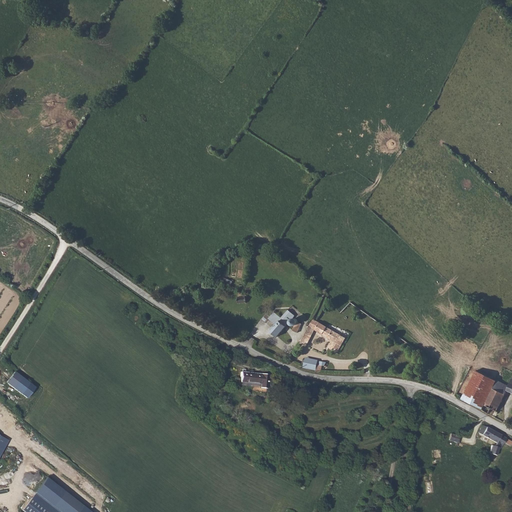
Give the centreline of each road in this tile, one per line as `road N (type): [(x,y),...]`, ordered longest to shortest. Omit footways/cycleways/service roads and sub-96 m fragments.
road 1 (unclassified): [(0,199),(209,331),(314,377),(411,385)]
road 2 (track): [(0,431),(99,511)]
road 3 (unclassified): [(410,511),(403,453),(411,385)]
road 4 (track): [(64,240),(0,349)]
